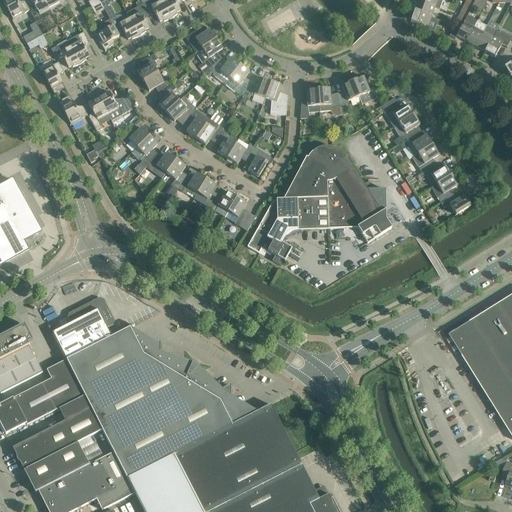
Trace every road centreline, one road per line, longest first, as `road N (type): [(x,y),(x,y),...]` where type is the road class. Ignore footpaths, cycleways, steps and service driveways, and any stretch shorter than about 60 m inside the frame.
road 1 (residential): [(298,68),(291,146),(261,190),(166,123),(108,67)]
road 2 (tertiary): [(317,365),(152,263),(104,250)]
road 3 (tertiary): [(104,263),(140,274),(301,377)]
road 4 (residential): [(489,190),(423,101),(355,57)]
road 5 (tertiary): [(82,212),(0,46)]
road 6 (tertiary): [(367,343),(511,257)]
road 7 (residential): [(511,124),(483,81),(387,27)]
road 8 (residential): [(108,67),(221,7)]
